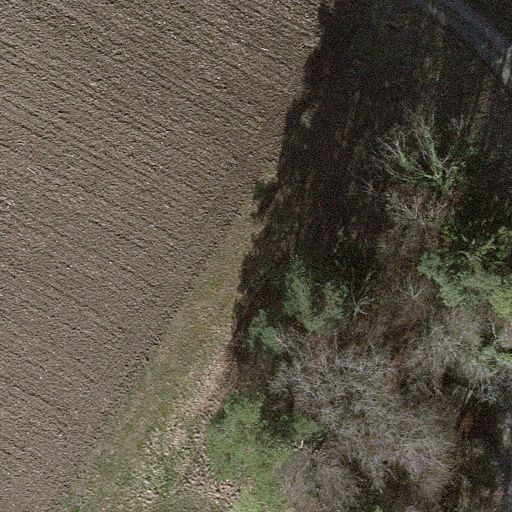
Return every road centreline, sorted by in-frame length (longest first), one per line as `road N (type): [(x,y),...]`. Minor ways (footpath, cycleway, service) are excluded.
road 1 (track): [(108,511),(173,422),(433,0)]
road 2 (track): [(441,0),(511,66),(511,453),(503,511)]
